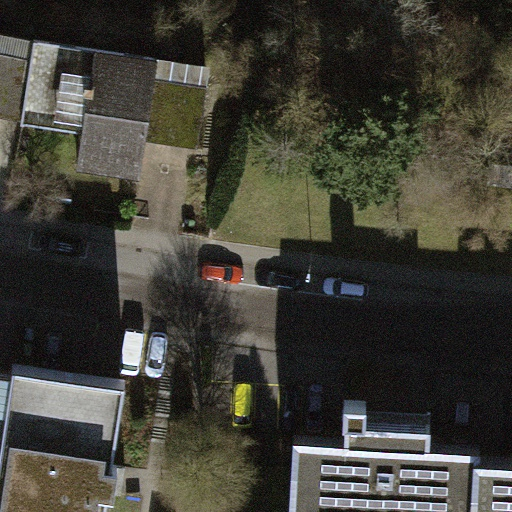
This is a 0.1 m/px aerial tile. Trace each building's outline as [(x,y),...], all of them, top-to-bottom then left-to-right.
[(125,35),(0,0),(0,155),(84,180),(125,35)] [(14,369),(0,367),(0,453),(1,453),(14,369)] [(14,369),(1,453),(0,458),(0,511),(112,511),(129,383),(14,369)] [(410,511),(418,422),(209,405),(199,511),(410,511)] [(511,511),(511,438),(428,433),(422,511),(511,511)]
